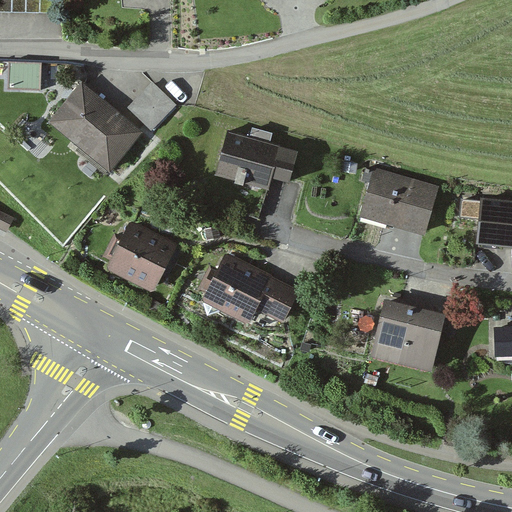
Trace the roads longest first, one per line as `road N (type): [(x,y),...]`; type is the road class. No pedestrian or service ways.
road 1 (residential): [(0,52),(164,61),(247,53),(452,0)]
road 2 (secondary): [(511,509),(427,489),(342,455),(105,335)]
road 3 (residential): [(511,289),(451,282),(268,233)]
road 4 (secondary): [(105,335),(0,479)]
